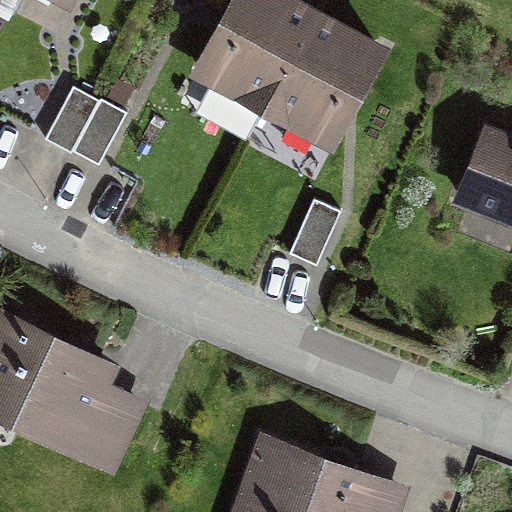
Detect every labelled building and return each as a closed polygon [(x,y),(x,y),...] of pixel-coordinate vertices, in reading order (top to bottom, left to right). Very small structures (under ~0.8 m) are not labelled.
[(314,12),(314,10),(293,0),(232,0),(225,12),(243,22),(236,35),(229,31),(206,74),(241,93),(240,96),(262,107),(314,12)] [(314,12),(262,107),(320,136),(344,92),(337,89),(344,76),(361,85),(380,50),(315,10),(314,10),(314,12)] [(70,151),(72,148),(99,98),(72,84),(44,137),(70,151)] [(100,96),(99,98),(72,148),(98,163),(126,110),(100,96)] [(511,139),(484,129),(458,194),(511,215),(511,139)] [(289,251),(316,263),(340,209),(313,196),(289,251)] [(108,364),(0,313),(0,409),(109,461),(137,401),(99,383),(108,364)] [(389,511),(398,487),(262,438),(242,495),(268,505),(265,511),(389,511)]
